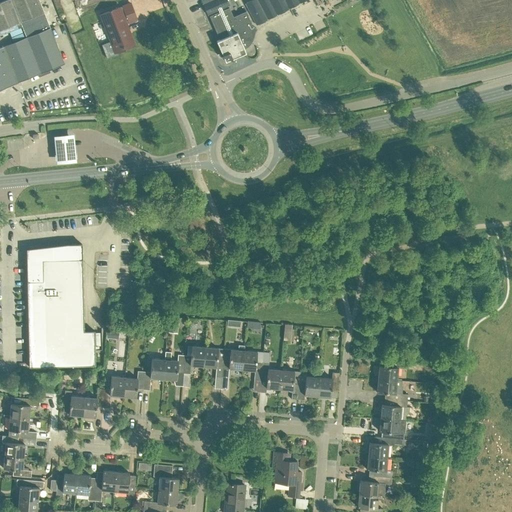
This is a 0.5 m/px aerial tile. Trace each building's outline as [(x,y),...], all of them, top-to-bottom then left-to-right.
[(0,47),(0,88),(64,63),(39,0),(2,0),(0,1),(0,29),(20,22),(26,37),(0,47)] [(200,0),(207,15),(208,14),(219,40),(216,41),(222,54),(220,55),(233,60),(232,58),(246,53),(244,49),(248,46),(250,45),(253,41),(253,38),(255,31),(256,29),(257,29),(252,25),(246,11),(233,16),(228,6),(230,5),(227,0),(200,0)] [(251,0),(245,3),(256,25),(303,0),(251,0)] [(110,41),(101,44),(106,58),(116,54),(115,52),(134,45),(126,23),(137,19),(130,3),(101,14),(110,41)] [(78,18),(76,13),(65,17),(67,22),(78,18)] [(75,137),(55,139),(57,166),(77,164),(75,137)] [(152,208),(154,214),(161,212),(165,211),(163,204),(152,208)] [(26,261),(29,367),(95,365),(95,350),(94,342),(84,342),(83,331),(81,243),(67,243),(67,248),(41,249),(41,261),(26,261)] [(305,333),(304,341),(313,342),(314,334),(305,333)] [(229,368),(242,369),(244,345),(238,345),(238,350),(230,349),(224,349),(222,376),(228,377),(229,368)] [(185,355),(183,373),(190,374),(191,365),(203,366),(204,347),(191,346),(191,356),(185,355)] [(204,347),(203,366),(216,367),(215,376),(222,376),(224,349),(204,347)] [(243,350),(242,369),(255,370),(254,379),(260,380),(262,362),(256,361),(257,351),(243,350)] [(165,351),(165,359),(163,379),(177,380),(177,373),(183,373),(185,355),(178,355),(178,361),(170,360),(171,352),(165,351)] [(144,371),(143,389),(149,390),(150,378),(163,379),(165,359),(152,358),(150,372),(144,371)] [(377,378),(396,380),(397,368),(403,368),(404,361),(386,360),(386,366),(379,366),(377,378)] [(262,362),(260,380),(266,380),(266,387),(279,389),(281,370),(268,369),(268,363),(262,362)] [(291,399),(297,399),(299,381),(300,373),(294,373),(294,371),(288,370),(281,370),(279,389),(292,390),(291,399)] [(124,377),(123,396),(136,397),(137,389),(143,389),(144,371),(138,371),(137,378),(124,377)] [(306,372),(300,371),(300,373),(299,381),(297,399),(304,400),(304,395),(317,396),(319,377),(306,376),(306,372)] [(331,378),(319,377),(317,396),(337,398),(339,373),(332,372),(331,378)] [(104,389),(102,407),(109,408),(110,395),(123,396),(124,377),(111,376),(110,390),(104,389)] [(389,393),(389,399),(407,401),(408,394),(395,393),(396,386),(401,386),(401,380),(396,380),(377,378),(376,392),(389,393)] [(82,416),(95,417),(96,406),(102,407),(104,389),(97,388),(97,398),(84,397),(82,416)] [(69,414),(82,416),(84,397),(71,395),(71,391),(64,390),(63,408),(62,411),(69,412),(69,414)] [(39,400),(21,398),(11,397),(9,417),(28,418),(29,406),(38,407),(39,400)] [(407,401),(389,399),(388,405),(381,404),(380,418),(405,420),(406,415),(408,413),(409,407),(406,407),(407,401)] [(17,437),(35,439),(36,432),(27,432),(28,418),(9,417),(8,430),(18,431),(17,437)] [(384,431),(383,437),(383,438),(403,439),(405,420),(380,418),(379,431),(384,431)] [(415,434),(416,422),(407,421),(406,433),(415,434)] [(435,441),(437,423),(430,423),(428,441),(435,441)] [(4,455),(23,457),(24,444),(35,445),(35,439),(17,437),(17,443),(5,442),(4,455)] [(375,437),(374,443),(369,443),(368,456),(387,457),(388,445),(403,446),(403,439),(383,438),(383,437),(375,437)] [(294,471),(295,461),(287,460),(288,455),(284,454),(284,453),(272,452),(271,468),(274,469),(273,482),(287,483),(286,496),(297,496),(299,471),(294,471)] [(12,476),(30,477),(31,471),(22,470),(23,457),(4,455),(2,469),(13,470),(12,476)] [(373,475),(391,477),(391,470),(386,470),(387,457),(368,456),(366,469),(374,470),(373,475)] [(158,490),(177,491),(178,478),(171,477),(172,466),(154,464),(153,477),(159,477),(158,490)] [(94,501),(100,501),(101,490),(114,491),(116,472),(102,471),(101,484),(95,483),(94,501)] [(116,472),(114,491),(127,492),(126,498),(133,498),(135,481),(129,480),(129,473),(116,472)] [(62,492),(75,493),(77,474),(63,473),(63,480),(56,480),(56,481),(55,491),(55,497),(62,498),(62,492)] [(87,500),(94,501),(95,483),(89,482),(90,475),(77,474),(75,493),(87,494),(87,500)] [(358,493),(377,495),(378,482),(390,483),(391,477),(373,475),(373,481),(359,480),(358,493)] [(18,499),(37,500),(38,488),(43,488),(43,482),(20,480),(18,499)] [(223,505),(222,511),(241,511),(244,485),(228,484),(226,505),(223,505)] [(143,508),(161,509),(161,503),(175,504),(177,491),(158,490),(157,502),(144,501),(143,508)] [(363,511),(381,511),(382,508),(376,508),(377,495),(358,493),(357,507),(364,507),(363,511)] [(297,498),(297,509),(308,510),(308,499),(297,498)] [(36,511),(37,500),(18,499),(17,511),(36,511)]
